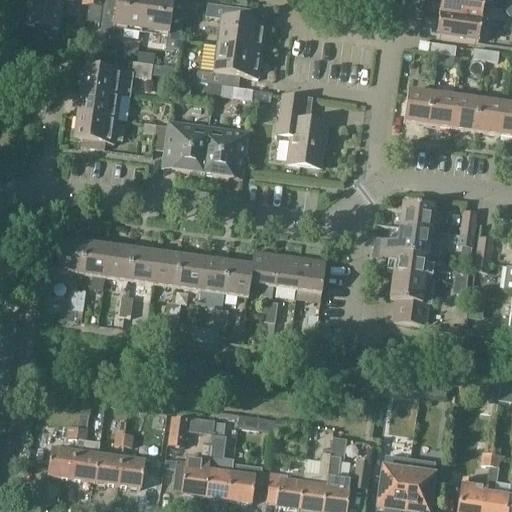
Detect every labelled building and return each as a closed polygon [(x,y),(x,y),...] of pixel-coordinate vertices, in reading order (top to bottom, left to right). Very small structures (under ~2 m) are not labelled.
[(29,0),(26,27),(58,31),(61,1),(73,2),(73,0),(29,0)] [(81,0),(80,8),(87,9),(103,12),(104,4),(104,0),(81,0)] [(113,31),(140,35),(144,0),(116,0),(115,6),(104,4),(103,12),(98,42),(111,43),(113,31)] [(172,0),(144,0),(140,35),(166,38),(164,51),(176,53),(182,16),(170,14),(172,0)] [(469,0),(440,0),(438,18),(480,23),(483,2),(469,0)] [(220,22),(216,49),(260,55),(264,27),(242,23),(244,12),(206,7),(204,20),(220,22)] [(477,46),(480,23),(438,18),(435,40),(477,46)] [(419,44),(417,54),(427,55),(429,45),(419,44)] [(429,56),(438,57),(440,47),(430,46),(429,56)] [(455,49),(440,47),(438,57),(454,59),(455,49)] [(257,83),(260,55),(216,49),(212,76),(197,74),(195,86),(207,88),(214,89),(221,90),(230,91),(232,80),(257,83)] [(472,61),(484,63),(485,53),(473,51),(472,61)] [(498,55),(485,53),(484,63),(496,65),(498,55)] [(138,55),(136,66),(151,68),(153,69),(154,57),(138,55)] [(149,83),(151,68),(128,65),(126,76),(83,69),(79,93),(119,99),(119,100),(128,101),(131,81),(149,83)] [(207,88),(205,99),(212,100),(214,89),(207,88)] [(214,89),(212,100),(219,101),(221,90),(214,89)] [(252,94),(243,92),(241,104),(250,105),(252,94)] [(116,123),(119,99),(79,93),(76,118),(116,123)] [(402,125),(429,129),(433,97),(407,94),(402,125)] [(456,100),(433,97),(429,129),(452,132),(456,100)] [(309,102),(281,99),(276,137),(290,139),(286,165),(319,169),(323,144),(325,144),(327,129),(306,126),(309,102)] [(452,132),(474,135),(478,103),(456,100),(452,132)] [(474,135),(498,138),(503,106),(478,103),(474,135)] [(511,107),(503,106),(498,138),(511,140),(511,107)] [(80,150),(103,153),(104,147),(112,148),(113,143),(121,144),(123,129),(115,128),(116,123),(76,118),(73,142),(81,144),(80,150)] [(167,131),(164,155),(162,172),(201,177),(207,132),(168,126),(167,131)] [(142,137),(154,139),(155,129),(143,127),(142,137)] [(152,153),(164,155),(167,131),(155,129),(154,139),(152,153)] [(247,137),(207,132),(201,177),(241,183),(247,137)] [(401,206),(398,230),(430,234),(433,210),(401,206)] [(463,214),(459,238),(472,240),(475,216),(463,214)] [(391,243),(390,253),(427,258),(439,260),(440,247),(429,246),(430,234),(398,230),(396,244),(391,243)] [(470,250),(472,240),(459,238),(458,249),(470,250)] [(478,241),(475,264),(487,266),(491,242),(478,241)] [(56,275),(80,278),(84,246),(60,243),(56,275)] [(109,250),(84,246),(80,278),(105,282),(109,250)] [(133,253),(109,250),(105,282),(129,285),(133,253)] [(129,285),(152,288),(157,256),(133,253),(129,285)] [(394,264),(392,278),(424,282),(427,258),(390,253),(388,263),(394,264)] [(249,287),(273,290),(277,258),(252,255),(250,269),(251,269),(249,287)] [(180,259),(157,256),(152,288),(175,291),(180,259)] [(301,261),(277,258),(273,290),(296,293),(301,261)] [(175,291),(200,295),(204,262),(180,259),(175,291)] [(325,265),(301,261),(296,293),(320,297),(325,265)] [(200,295),(223,298),(227,266),(204,262),(200,295)] [(486,277),(487,266),(475,264),(473,275),(486,277)] [(250,269),(227,266),(223,298),(247,301),(249,287),(251,269),(250,269)] [(511,270),(505,270),(502,293),(511,294),(511,270)] [(454,276),(453,286),(465,287),(467,278),(454,276)] [(424,282),(392,278),(388,302),(395,303),(392,325),(425,330),(428,308),(430,309),(434,284),(424,282)] [(72,293),(70,303),(83,304),(84,295),(72,293)] [(119,299),(118,310),(130,312),(132,301),(119,299)] [(468,313),(478,315),(480,302),(470,300),(468,313)] [(82,315),(83,304),(70,303),(69,313),(75,314),(82,315)] [(264,305),(263,315),(275,317),(277,307),(264,305)] [(167,306),(165,316),(178,318),(179,307),(167,306)] [(129,321),(130,312),(118,310),(116,320),(129,321)] [(64,312),(63,324),(73,326),(75,314),(69,313),(64,312)] [(214,312),(213,323),(225,325),(227,314),(214,312)] [(274,327),(275,317),(263,315),(261,325),(274,327)] [(177,328),(178,318),(165,316),(164,326),(177,328)] [(305,331),(315,332),(317,320),(307,318),(305,331)] [(224,334),(225,325),(213,323),(211,333),(224,334)] [(381,372),(378,390),(402,394),(405,376),(385,373),(381,372)] [(511,387),(500,385),(497,406),(511,407),(511,387)] [(421,387),(419,399),(426,401),(430,398),(431,388),(421,387)] [(495,397),(481,395),(478,416),(493,418),(495,397)] [(75,452),(71,482),(94,486),(98,458),(100,447),(85,445),(88,419),(79,418),(78,432),(76,444),(75,452)] [(187,423),(171,420),(167,448),(183,450),(187,423)] [(242,434),(258,436),(260,423),(238,420),(237,427),(243,428),(242,434)] [(213,433),(212,440),(222,441),(224,428),(214,426),(213,433)] [(68,431),(67,443),(76,444),(78,432),(68,431)] [(114,437),(113,449),(122,450),(124,438),(114,437)] [(124,438),(122,450),(131,451),(132,440),(124,438)] [(226,504),(231,468),(232,468),(233,463),(222,462),(225,441),(211,440),(210,451),(202,501),(226,504)] [(50,453),(46,479),(71,482),(75,452),(63,450),(63,455),(50,453)] [(180,497),(202,501),(210,451),(202,450),(200,463),(185,461),(184,466),(175,465),(171,494),(180,495),(180,497)] [(98,458),(94,486),(118,489),(121,462),(120,461),(121,458),(109,456),(109,460),(98,458)] [(297,511),(320,511),(329,460),(329,458),(320,457),(317,479),(302,477),(301,486),(297,511)] [(480,470),(488,471),(490,458),(482,457),(480,470)] [(488,471),(485,491),(481,511),(504,511),(507,499),(509,488),(496,486),(498,472),(496,472),(498,460),(490,458),(488,471)] [(377,510),(383,511),(401,511),(409,463),(384,459),(377,510)] [(320,511),(345,511),(349,484),(350,483),(337,481),(339,461),(329,460),(320,511)] [(121,462),(118,489),(140,492),(144,465),(121,462)] [(409,463),(401,511),(427,511),(434,466),(409,463)] [(365,493),(369,467),(356,465),(352,491),(365,493)] [(253,486),(262,488),(264,476),(261,475),(261,471),(232,468),(231,468),(226,504),(250,507),(253,486)] [(455,488),(456,477),(441,475),(440,486),(455,488)] [(286,511),(297,511),(301,486),(289,485),(290,479),(269,476),(267,488),(277,490),(274,510),(286,511)] [(456,511),(481,511),(485,491),(475,489),(472,489),(473,482),(462,480),(456,511)]
